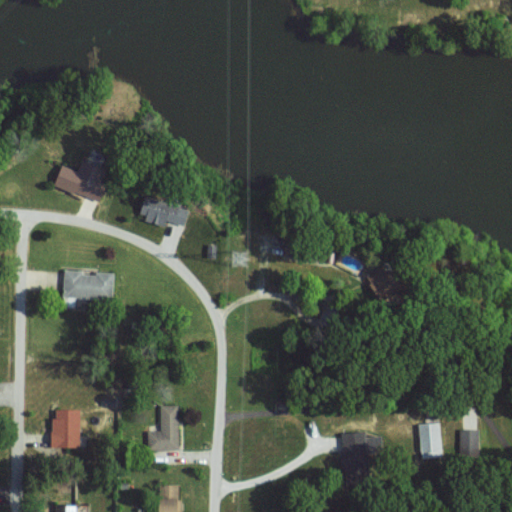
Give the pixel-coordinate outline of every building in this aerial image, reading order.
[(100,201),(106,184),(90,178),(96,163),(84,158),(79,170),(63,164),(55,184),(100,201)] [(165,224),(167,219),(185,225),(190,208),(146,195),(139,216),(165,224)] [(376,295),(390,290),(389,286),(395,283),(387,263),(368,270),(376,295)] [(114,272),(65,270),(63,295),(113,297),(114,272)] [(178,449),(179,404),(161,404),(160,429),(148,429),(148,448),(178,449)] [(80,446),(81,408),(53,407),(52,445),(80,446)] [(419,422),(420,453),(441,452),(440,422),(419,422)] [(479,429),(460,428),(459,454),(478,454),(479,429)] [(366,435),(365,430),(344,431),(345,457),(368,457),(368,450),(383,449),(383,435),(366,435)] [(180,511),(180,483),(161,484),(161,511),(180,511)] [(77,511),(77,503),(56,503),(55,511),(77,511)]
